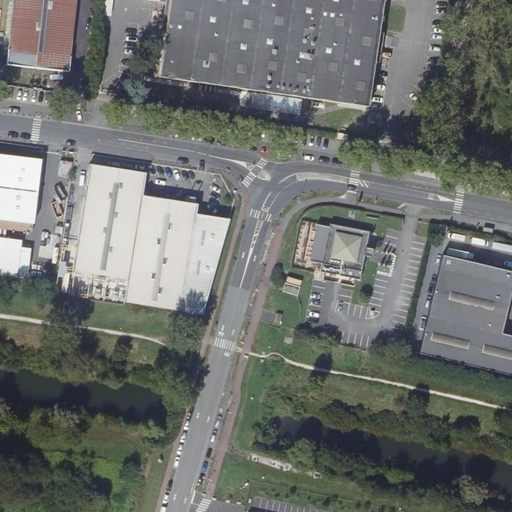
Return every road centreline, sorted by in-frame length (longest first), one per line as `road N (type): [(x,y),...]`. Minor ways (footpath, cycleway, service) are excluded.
road 1 (tertiary): [(249,249),(176,511)]
road 2 (unclassified): [(207,153),(0,122)]
road 3 (tertiary): [(460,202),(417,185),(318,167),(277,174)]
road 4 (tertiary): [(297,186),(332,183),(460,202)]
road 5 (unknown): [(71,131),(81,0)]
